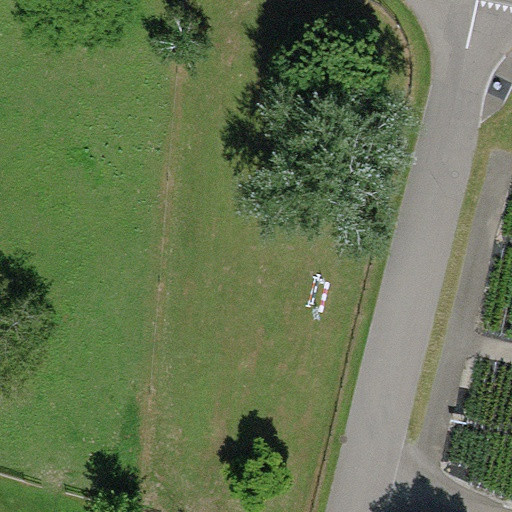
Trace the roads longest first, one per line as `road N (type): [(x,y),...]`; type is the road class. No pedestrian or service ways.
road 1 (unclassified): [(358,511),(480,0)]
road 2 (unknown): [(368,472),(511,500)]
